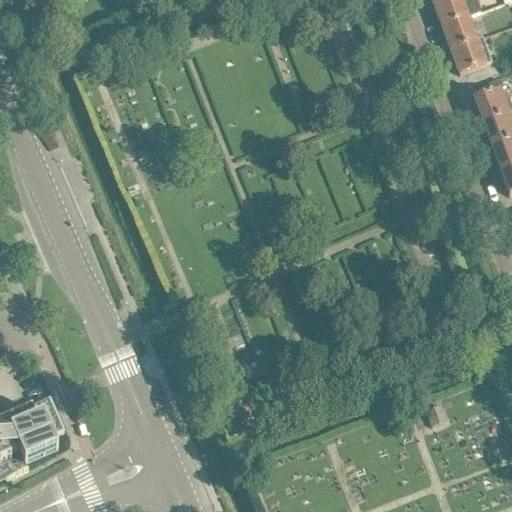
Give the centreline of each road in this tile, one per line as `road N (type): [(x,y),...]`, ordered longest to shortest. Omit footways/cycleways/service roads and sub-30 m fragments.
road 1 (unclassified): [(156,457),(0,89)]
road 2 (residential): [(511,286),(404,0)]
road 3 (unclassified): [(31,511),(156,457)]
